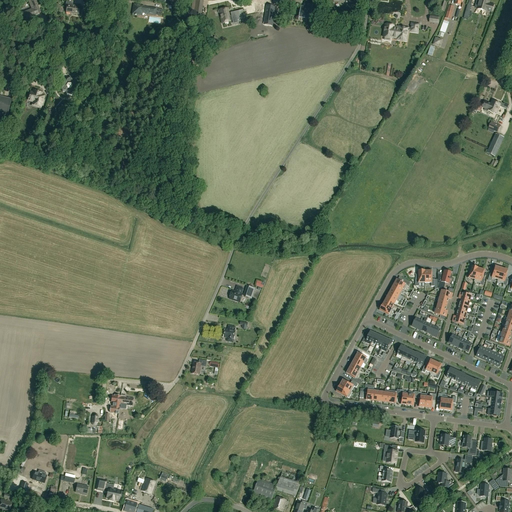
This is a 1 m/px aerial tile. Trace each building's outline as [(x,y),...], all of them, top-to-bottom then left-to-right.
[(31,9),(22,13),(25,21),(31,18),(31,17),(38,14),(41,12),(38,5),(38,4),(35,0),(31,0),(28,1),(31,9)] [(203,2),(192,0),(190,16),(201,18),(203,2)] [(488,4),(489,1),(486,0),(479,0),(479,2),(477,2),(477,1),(476,1),(474,7),(477,8),(477,9),(486,11),(486,10),(491,12),(493,5),(488,4)] [(66,13),(79,15),(80,7),(72,6),(72,3),(66,2),(65,6),(67,6),(66,13)] [(304,8),(301,7),(299,16),(310,18),(313,5),(305,3),(304,8)] [(132,16),(137,16),(137,15),(141,15),(141,12),(146,13),(145,14),(155,16),(156,9),(148,8),(143,7),(134,5),(132,16)] [(451,20),(454,7),(448,5),(445,18),(444,18),(440,31),(445,33),(449,23),(447,22),(448,19),(451,20)] [(270,24),(272,7),(264,6),(262,18),(265,18),(265,24),(270,24)] [(228,8),(219,10),(222,23),(230,22),(230,21),(233,20),(237,19),(237,20),(244,19),(243,16),(240,17),(239,11),(231,13),(232,16),(229,17),(228,8)] [(418,34),(419,24),(411,23),(410,32),(417,33),(418,34)] [(394,28),(394,27),(385,26),(383,39),(385,39),(385,41),(390,42),(390,40),(392,40),(392,37),(397,38),(397,41),(406,42),(408,29),(399,28),(399,29),(394,28)] [(433,45),(439,47),(441,41),(435,39),(433,45)] [(77,85),(75,82),(63,81),(61,84),(62,87),(61,89),(62,92),(65,93),(67,95),(70,95),(72,93),(75,93),(76,90),(75,88),(77,85)] [(45,96),(42,95),(43,92),(32,89),(32,91),(29,91),(28,97),(26,101),(32,103),(31,106),(41,109),(45,96)] [(0,119),(5,121),(11,100),(0,97),(0,106),(1,107),(0,110),(0,119)] [(499,106),(500,104),(492,100),(490,104),(484,102),(482,107),(476,104),(473,111),(476,113),(477,111),(480,112),(482,107),(485,108),(484,111),(487,112),(488,111),(496,114),(499,106)] [(501,126),(491,122),(488,129),(487,131),(493,133),(494,131),(498,133),(501,126)] [(495,134),(486,153),(495,157),(504,138),(495,134)] [(496,166),(499,161),(494,158),(491,163),(496,166)] [(472,267),(469,278),(475,280),(478,269),(472,267)] [(498,280),(501,269),(495,267),(493,275),(490,274),(488,280),(491,281),(491,280),(494,281),(494,278),(498,279),(498,280)] [(482,278),(484,270),(478,269),(475,280),(474,282),(480,284),(480,285),(483,286),(485,279),(482,278)] [(508,271),(501,269),(498,280),(498,279),(497,282),(503,284),(503,285),(506,286),(508,279),(505,278),(508,271)] [(418,271),(418,280),(415,280),(415,287),(419,287),(419,283),(425,283),(425,271),(418,271)] [(431,271),(425,271),(425,283),(431,283),(431,287),(435,287),(435,280),(431,280),(431,271)] [(450,280),(450,279),(449,279),(451,273),(444,271),(444,274),(443,275),(442,275),(441,276),(438,275),(438,289),(443,290),(445,283),(449,284),(450,280)] [(404,291),(407,286),(408,287),(410,283),(405,280),(403,283),(397,280),(394,285),(403,290),(404,291)] [(403,290),(394,285),(391,290),(401,295),(403,290)] [(247,286),(244,296),(250,298),(254,288),(247,286)] [(229,299),(240,302),(242,294),(240,294),(241,292),(241,293),(243,289),(237,287),(236,291),(236,292),(232,291),(229,299)] [(401,295),(391,290),(388,295),(397,300),(398,300),(401,295)] [(442,291),(440,297),(449,299),(449,297),(451,298),(453,294),(442,291)] [(461,299),(469,302),(471,296),(460,293),(459,297),(461,297),(461,299)] [(397,300),(388,295),(386,300),(394,304),(397,300)] [(440,297),(438,303),(447,305),(449,299),(440,297)] [(461,299),(459,305),(468,308),(469,302),(461,299)] [(391,309),(394,304),(386,300),(383,305),(391,309)] [(438,303),(437,308),(445,311),(447,305),(438,303)] [(393,310),(391,309),(383,305),(380,310),(390,316),(393,310)] [(459,305),(458,311),(466,313),(468,308),(459,305)] [(445,311),(437,308),(435,314),(446,317),(447,313),(445,313),(445,311)] [(458,311),(456,317),(465,319),(466,313),(458,311)] [(465,319),(456,317),(455,319),(453,318),(452,322),(463,325),(465,319)] [(417,329),(421,321),(415,318),(412,326),(417,329)] [(422,331),(425,323),(421,321),(417,329),(422,331)] [(427,333),(430,325),(425,323),(422,331),(427,333)] [(432,335),(435,327),(430,325),(427,333),(432,335)] [(227,338),(227,341),(233,342),(233,339),(234,339),(235,332),(234,331),(235,328),(228,327),(228,330),(225,330),(223,337),(227,338)] [(437,338),(440,330),(435,327),(432,335),(437,338)] [(511,335),(511,331),(511,329),(504,327),(502,332),(511,335)] [(375,335),(370,332),(366,340),(365,342),(370,345),(371,343),(375,335)] [(501,337),(509,340),(511,335),(502,332),(501,337)] [(371,343),(376,345),(380,337),(375,335),(371,343)] [(454,345),(457,337),(452,335),(448,343),(454,345)] [(385,339),(380,337),(376,345),(382,348),(385,339)] [(458,348),(462,340),(457,337),(454,345),(458,348)] [(509,347),(511,343),(508,342),(509,340),(501,337),(499,343),(509,347)] [(391,342),(385,339),(382,348),(381,350),(386,352),(391,342)] [(463,350),(467,342),(462,340),(458,348),(463,350)] [(468,352),(472,344),(467,342),(463,350),(468,352)] [(406,349),(400,346),(397,354),(402,357),(406,349)] [(482,358),(486,349),(480,346),(476,356),(482,358)] [(406,361),(411,351),(406,349),(402,357),(401,359),(406,361)] [(492,351),(486,349),(482,358),(488,361),(492,351)] [(412,361),(416,353),(411,351),(406,361),(411,364),(412,361)] [(493,364),(498,354),(492,351),(488,361),(493,364)] [(355,358),(363,363),(366,358),(358,353),(355,358)] [(420,355),(416,353),(412,361),(417,364),(420,355)] [(504,357),(498,354),(493,364),(499,366),(504,357)] [(422,366),(426,358),(420,355),(417,364),(422,366)] [(363,363),(355,358),(352,363),(361,368),(363,363)] [(199,363),(193,363),(192,374),(199,375),(201,366),(206,367),(207,361),(199,360),(199,363)] [(430,374),(436,363),(430,360),(427,367),(424,366),(422,372),(425,373),(426,371),(431,373),(430,374)] [(361,368),(352,363),(350,368),(358,373),(361,368)] [(441,365),(436,363),(430,374),(435,377),(435,378),(438,379),(441,374),(438,372),(441,365)] [(359,373),(359,374),(358,373),(350,368),(347,374),(354,377),(357,379),(360,374),(359,373)] [(455,371),(450,369),(446,377),(451,379),(455,371)] [(460,373),(455,371),(451,379),(456,382),(460,373)] [(460,373),(456,382),(461,384),(465,376),(460,373)] [(465,376),(461,384),(466,386),(470,378),(465,376)] [(475,380),(470,378),(466,386),(471,389),(475,380)] [(340,386),(351,392),(354,387),(356,388),(358,385),(352,381),(350,384),(343,380),(340,386)] [(480,383),(475,380),(471,389),(476,391),(480,383)] [(351,392),(340,386),(337,391),(349,398),(352,392),(351,392)] [(402,397),(401,405),(407,405),(409,392),(403,392),(403,390),(400,390),(399,396),(402,397)] [(409,392),(407,405),(413,406),(414,398),(417,399),(418,392),(414,392),(414,393),(409,392)] [(427,396),(427,395),(421,394),(421,393),(418,392),(417,399),(420,399),(419,407),(425,408),(427,396)] [(430,396),(427,396),(425,408),(431,408),(432,401),(435,401),(436,395),(430,394),(430,396)] [(442,394),(438,394),(437,401),(440,402),(439,410),(445,410),(447,400),(447,397),(442,397),(442,394)] [(122,405),(132,406),(133,398),(126,397),(126,396),(121,395),(121,396),(114,395),(112,404),(122,405)] [(447,400),(445,410),(451,411),(452,403),(455,404),(456,397),(453,397),(452,400),(447,400)] [(391,427),(391,428),(390,438),(399,440),(399,439),(399,438),(404,439),(404,438),(403,438),(404,433),(404,432),(400,432),(400,428),(391,427)] [(409,431),(408,437),(416,437),(415,442),(423,443),(425,431),(417,430),(416,432),(414,432),(414,431),(409,431)] [(449,438),(449,436),(442,435),(440,445),(448,446),(448,445),(455,446),(456,438),(452,438),(452,439),(449,438)] [(472,437),(464,436),(462,447),(470,448),(469,452),(471,452),(471,456),(468,455),(476,456),(477,447),(470,447),(472,437)] [(482,442),(481,451),(492,452),(493,446),(492,446),(493,440),(485,439),(484,442),(482,442)] [(385,446),(384,451),(388,451),(387,463),(396,464),(397,452),(392,451),(392,447),(385,446)] [(465,461),(457,460),(455,472),(461,473),(462,468),(471,469),(473,457),(465,456),(465,461)] [(381,482),(391,483),(392,472),(393,472),(387,471),(387,468),(380,467),(380,470),(383,471),(382,478),(379,477),(378,481),(381,481),(381,482)] [(511,481),(511,470),(505,469),(504,475),(496,481),(501,487),(508,488),(509,482),(511,482),(511,481)] [(46,476),(45,475),(46,473),(41,472),(41,474),(34,472),(32,479),(44,483),(46,476)] [(282,472),(275,490),(296,497),(303,478),(282,472)] [(122,481),(126,483),(130,476),(125,473),(122,481)] [(165,482),(167,478),(168,475),(162,473),(161,476),(159,480),(165,482)] [(439,473),(438,483),(442,484),(442,487),(448,488),(449,482),(445,482),(446,474),(439,473)] [(75,476),(65,474),(64,481),(74,483),(75,476)] [(253,493),(271,500),(277,485),(258,478),(253,493)] [(155,482),(145,479),(141,491),(151,494),(155,482)] [(109,501),(113,501),(114,502),(114,500),(118,501),(119,498),(121,498),(122,492),(113,490),(113,489),(109,488),(110,485),(106,484),(106,482),(98,480),(96,490),(104,491),(104,490),(108,490),(108,492),(107,495),(107,499),(109,499),(109,501)] [(25,495),(26,491),(28,482),(22,481),(19,494),(25,495)] [(80,493),(80,492),(82,493),(82,494),(86,495),(88,486),(77,484),(76,492),(80,493)] [(480,497),(488,497),(489,485),(481,485),(480,497)] [(387,494),(380,493),(381,490),(373,489),(372,493),(378,493),(377,499),(374,498),(373,503),(377,504),(377,505),(385,506),(387,494)] [(424,490),(416,489),(415,499),(422,500),(424,490)] [(430,501),(436,497),(433,492),(427,497),(430,501)] [(12,502),(9,502),(10,500),(11,500),(12,496),(4,494),(3,498),(7,499),(7,501),(1,499),(0,501),(0,509),(9,511),(12,502)] [(282,511),(286,500),(276,497),(273,508),(282,511)] [(325,497),(320,511),(324,511),(325,508),(326,509),(329,499),(325,497)] [(500,505),(500,509),(499,511),(508,511),(509,502),(504,502),(505,498),(497,497),(496,501),(501,502),(500,505)] [(122,511),(124,511),(130,511),(132,503),(124,501),(122,511)] [(297,503),(294,511),(301,511),(302,509),(305,510),(307,503),(301,501),(301,504),(297,503)] [(407,503),(406,503),(406,502),(401,502),(399,502),(398,511),(410,511),(411,508),(408,508),(407,508),(407,504),(407,503)]
